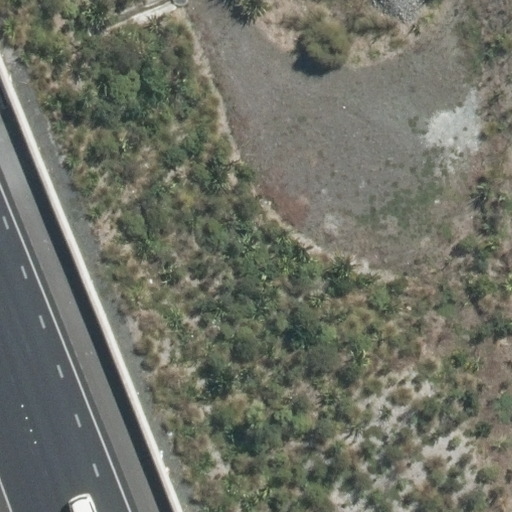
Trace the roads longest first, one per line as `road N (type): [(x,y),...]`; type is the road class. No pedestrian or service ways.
road 1 (track): [(205,0),(234,75),(291,128),(340,136),(396,132),(431,113),(463,73)]
road 2 (motorway): [(0,325),(63,511)]
